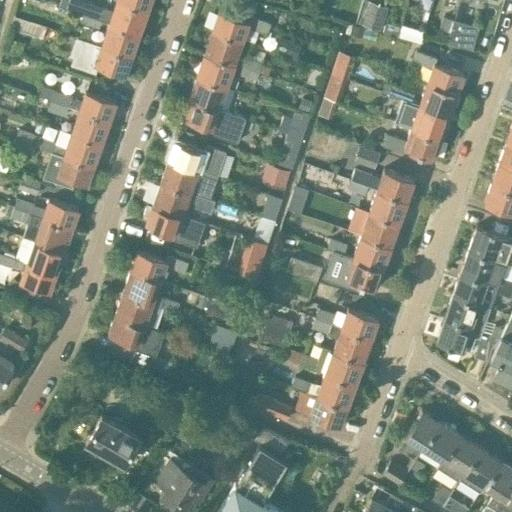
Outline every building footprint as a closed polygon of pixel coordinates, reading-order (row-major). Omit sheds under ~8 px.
[(89,0),(61,0),(60,4),(84,12),(102,18),(109,20),(139,31),(147,8),(124,0),(115,0),(113,8),(89,0)] [(368,0),(362,23),(381,28),(388,5),(372,0),(368,0)] [(217,8),(210,27),(241,37),(245,25),(245,24),(266,31),(270,21),(250,14),(248,19),(247,19),(246,18),(217,8)] [(102,18),(84,12),(81,20),(99,26),(102,18)] [(437,34),(447,37),(453,18),(442,15),(437,34)] [(453,18),(447,37),(446,40),(471,48),(475,34),(463,31),(462,30),(465,21),(453,17),(453,18)] [(109,20),(101,43),(131,54),(139,31),(109,20)] [(350,31),(363,35),(365,26),(353,22),(350,31)] [(402,22),(399,34),(420,40),(424,29),(402,22)] [(233,60),(241,37),(210,27),(202,50),(233,60)] [(77,35),(71,53),(75,55),(72,62),(92,69),(94,62),(125,73),(131,54),(101,43),(77,35)] [(10,38),(7,49),(22,54),(26,43),(10,38)] [(457,89),(464,70),(434,60),(436,54),(416,47),(412,58),(432,65),(427,78),(457,89)] [(225,84),(233,60),(202,50),(194,73),(225,84)] [(336,54),(331,71),(346,76),(352,60),(336,54)] [(260,69),(262,62),(245,56),(243,64),(260,69)] [(243,64),(240,72),(257,78),(260,69),(243,64)] [(217,107),(225,84),(194,73),(187,96),(217,107)] [(341,98),(347,77),(332,73),(326,93),(341,98)] [(449,112),(452,102),(456,104),(460,93),(456,92),(457,89),(427,78),(419,101),(449,112)] [(39,83),(36,93),(51,98),(68,104),(78,108),(77,111),(107,121),(114,100),(85,89),(81,101),(71,97),(72,95),(39,83)] [(412,99),(415,91),(398,86),(395,93),(412,99)] [(187,96),(180,115),(208,125),(207,129),(237,139),(245,116),(217,107),(187,96)] [(309,111),(312,99),(303,96),(299,108),(309,111)] [(412,99),(403,96),(395,119),(411,124),(441,135),(449,112),(419,101),(412,99)] [(51,98),(47,109),(65,115),(68,104),(51,98)] [(99,143),(107,121),(77,111),(70,133),(99,143)] [(43,130),(46,122),(38,119),(35,127),(43,130)] [(293,120),(289,132),(305,137),(309,125),(293,120)] [(434,154),(441,135),(411,124),(406,139),(386,131),(383,142),(402,149),(405,143),(434,154)] [(57,140),(53,151),(62,154),(92,165),(99,143),(70,133),(60,129),(57,140)] [(289,132),(283,150),(298,156),(305,137),(289,132)] [(511,159),(511,133),(508,132),(500,155),(511,159)] [(39,134),(35,145),(51,150),(53,151),(57,140),(39,134)] [(218,174),(226,149),(205,142),(203,148),(174,138),(168,157),(197,167),(218,174)] [(379,151),(360,144),(355,159),(374,166),(379,151)] [(53,151),(51,150),(43,175),(72,185),(74,179),(86,183),(92,165),(62,154),(53,151)] [(0,166),(7,169),(11,157),(0,153),(0,166)] [(511,184),(511,159),(500,155),(492,178),(511,184)] [(160,180),(189,190),(197,167),(168,157),(160,180)] [(280,165),(273,184),(284,187),(291,169),(280,165)] [(375,188),(405,198),(413,176),(383,166),(379,176),(375,187),(375,188)] [(379,176),(355,167),(351,178),(368,184),(375,187),(379,176)] [(368,184),(351,178),(348,188),(365,194),(368,184)] [(511,210),(511,184),(492,178),(484,201),(511,210)] [(160,180),(152,202),(181,212),(185,201),(211,210),(215,199),(198,193),(189,190),(160,180)] [(297,184),(293,195),(306,199),(310,188),(297,184)] [(398,220),(405,198),(375,188),(368,210),(398,220)] [(258,236),(272,239),(281,194),(267,191),(258,236)] [(44,206),(35,203),(35,202),(17,195),(13,208),(70,227),(77,207),(47,196),(44,206)] [(205,220),(181,212),(152,202),(146,221),(174,231),(172,237),(196,245),(205,220)] [(368,210),(355,205),(347,227),(360,232),(390,242),(398,220),(368,210)] [(62,248),(70,227),(13,208),(10,216),(28,222),(23,234),(62,248)] [(511,249),(511,236),(476,223),(468,246),(505,259),(509,248),(511,249)] [(382,264),(390,242),(360,232),(352,254),(382,264)] [(54,271),(62,248),(23,234),(15,257),(54,271)] [(345,251),(348,242),(331,236),(328,246),(345,251)] [(250,237),(246,250),(251,252),(261,255),(265,242),(250,237)] [(468,246),(460,269),(486,279),(498,283),(511,288),(511,279),(500,275),(505,260),(468,246)] [(137,248),(131,267),(158,277),(163,263),(185,271),(188,259),(166,252),(164,258),(163,257),(137,248)] [(375,284),(382,264),(352,254),(352,255),(338,250),(332,269),(375,284)] [(0,261),(21,269),(18,279),(48,290),(54,271),(15,257),(0,251),(0,261)] [(321,265),(291,255),(286,268),(317,279),(321,265)] [(131,267),(123,290),(150,300),(161,304),(164,305),(177,309),(179,302),(163,296),(154,288),(155,286),(158,277),(131,267)] [(486,279),(460,269),(452,292),(478,301),(478,300),(486,279)] [(511,291),(511,288),(498,283),(495,290),(510,296),(511,291)] [(123,290),(115,313),(142,323),(156,328),(164,305),(161,304),(150,300),(123,290)] [(478,301),(452,292),(444,314),(497,333),(500,325),(486,320),(491,305),(478,300),(478,301)] [(194,302),(206,307),(210,298),(197,293),(194,302)] [(229,318),(233,305),(210,296),(205,309),(207,311),(207,314),(212,315),(213,313),(229,318)] [(369,334),(376,314),(347,304),(340,324),(369,334)] [(332,321),(336,311),(319,305),(315,315),(332,321)] [(511,309),(490,357),(498,361),(492,374),(511,383),(511,309)] [(289,332),(293,320),(269,311),(265,323),(289,332)] [(115,313),(108,332),(134,341),(132,346),(156,354),(164,330),(156,328),(142,323),(115,313)] [(488,360),(489,357),(497,333),(444,314),(436,337),(470,350),(475,335),(480,336),(480,337),(474,355),(488,360)] [(329,332),(332,321),(315,315),(312,326),(329,332)] [(208,347),(234,352),(238,327),(213,322),(208,347)] [(265,323),(260,336),(285,344),(289,332),(265,323)] [(362,356),(369,334),(340,324),(332,346),(362,356)] [(0,338),(21,351),(28,339),(6,326),(0,336),(0,338)] [(354,379),(362,356),(332,346),(323,343),(318,357),(303,351),(299,360),(354,379)] [(0,383),(11,363),(10,362),(11,359),(0,352),(0,383)] [(175,366),(171,374),(182,379),(186,371),(175,366)] [(295,375),(292,384),(303,387),(316,392),(346,402),(354,379),(325,369),(320,384),(295,375)] [(302,390),(296,407),(310,412),(339,422),(346,402),(316,392),(303,387),(302,390)] [(288,419),(293,405),(258,393),(254,407),(288,419)] [(413,456),(438,416),(421,405),(404,432),(405,433),(398,446),(413,456)] [(102,414),(86,442),(93,445),(91,449),(103,456),(106,452),(124,462),(140,435),(102,414)] [(442,457),(459,429),(438,416),(413,456),(415,457),(423,444),(442,457)] [(246,419),(232,440),(243,446),(256,426),(246,419)] [(459,429),(442,457),(443,457),(437,466),(458,479),(459,477),(463,470),(480,443),(459,429)] [(285,511),(261,497),(278,469),(286,457),(259,440),(251,453),(214,511),(285,511)] [(480,443),(463,470),(459,477),(480,491),(484,484),(484,483),(501,456),(480,443)] [(168,457),(154,480),(165,486),(161,494),(183,507),(191,495),(196,499),(198,500),(212,476),(172,452),(168,457)] [(494,511),(496,509),(511,483),(511,462),(501,456),(484,483),(494,490),(480,511),(494,511)] [(406,468),(401,475),(411,481),(423,463),(413,457),(406,468)] [(390,459),(383,470),(398,480),(401,475),(406,468),(390,459)] [(442,483),(432,498),(443,504),(449,494),(452,489),(442,483)] [(501,511),(511,511),(511,483),(496,509),(501,511)] [(413,511),(417,504),(391,490),(385,502),(372,494),(361,511),(413,511)] [(29,511),(36,502),(21,493),(15,504),(28,511),(29,511)] [(465,511),(469,506),(449,494),(443,504),(458,511),(465,511)]
